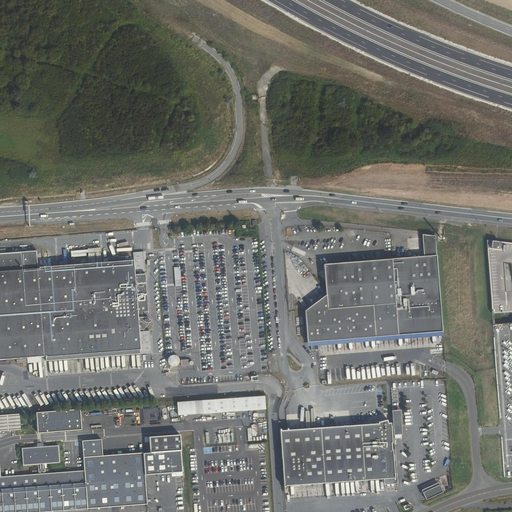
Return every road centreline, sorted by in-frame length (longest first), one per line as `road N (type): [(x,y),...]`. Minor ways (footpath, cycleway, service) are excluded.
road 1 (tertiary): [(287,196),(241,191),(0,212)]
road 2 (tertiary): [(0,219),(274,200)]
road 3 (trunk): [(282,0),(411,64),(511,99)]
road 4 (unclassified): [(314,196),(511,219)]
road 5 (trunk): [(511,73),(332,0)]
road 6 (unknown): [(422,483),(442,460),(438,390),(429,381),(418,386),(416,417)]
road 7 (unclassified): [(284,327),(274,200)]
